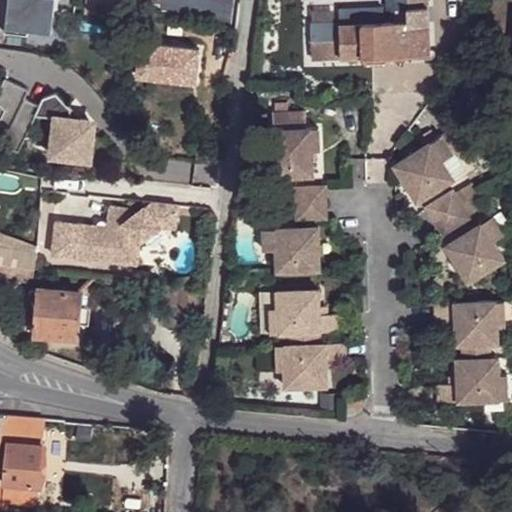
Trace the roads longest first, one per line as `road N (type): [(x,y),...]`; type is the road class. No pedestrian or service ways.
road 1 (unclassified): [(251,0),(201,395),(188,420)]
road 2 (unclassified): [(188,420),(511,451)]
road 3 (residential): [(188,420),(0,371)]
